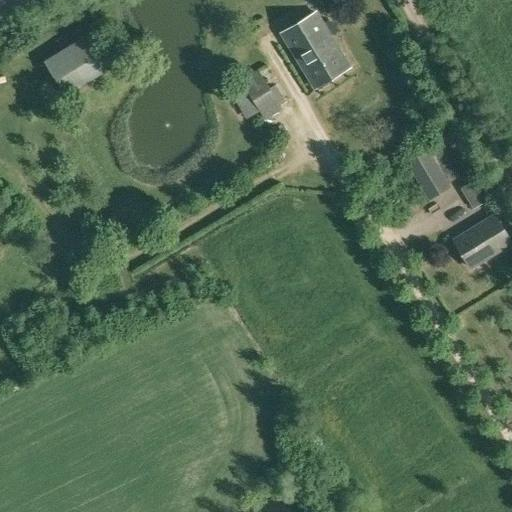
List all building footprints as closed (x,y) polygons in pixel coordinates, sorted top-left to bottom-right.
[(310,9),(289,25),(297,40),(290,45),(312,84),(342,64),(310,9)] [(66,96),(115,66),(93,30),(44,60),(66,96)] [(259,69),(241,80),(265,120),(283,109),(259,69)] [(459,175),(440,144),(430,151),(427,147),(405,160),(428,200),(451,186),(449,183),(459,175)] [(473,209),(494,196),(480,176),(460,188),(473,209)] [(471,268),(511,244),(511,243),(494,215),(454,240),(471,268)]
